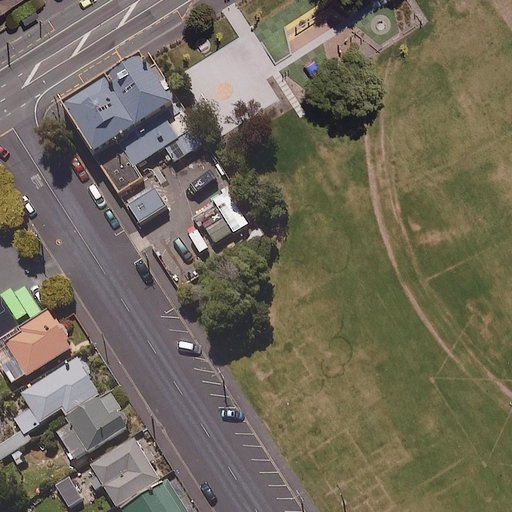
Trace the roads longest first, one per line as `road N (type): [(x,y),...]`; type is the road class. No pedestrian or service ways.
road 1 (residential): [(0,107),(256,511)]
road 2 (tertiary): [(149,0),(0,95)]
